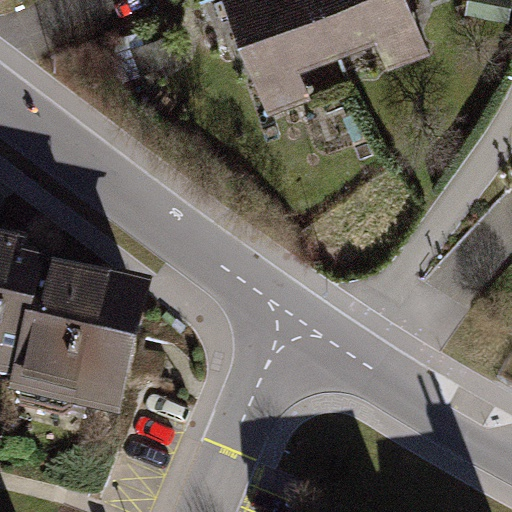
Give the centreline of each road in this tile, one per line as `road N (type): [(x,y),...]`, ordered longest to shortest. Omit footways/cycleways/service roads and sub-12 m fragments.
road 1 (residential): [(0,104),(298,334)]
road 2 (residential): [(298,334),(511,460)]
road 3 (residential): [(298,334),(204,511)]
